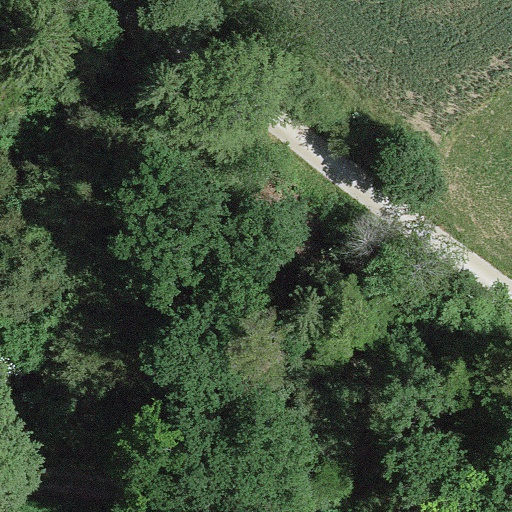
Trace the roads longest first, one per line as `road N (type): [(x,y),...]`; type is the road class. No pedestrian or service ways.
road 1 (track): [(117,0),(511,298)]
road 2 (track): [(225,511),(120,476),(0,480)]
